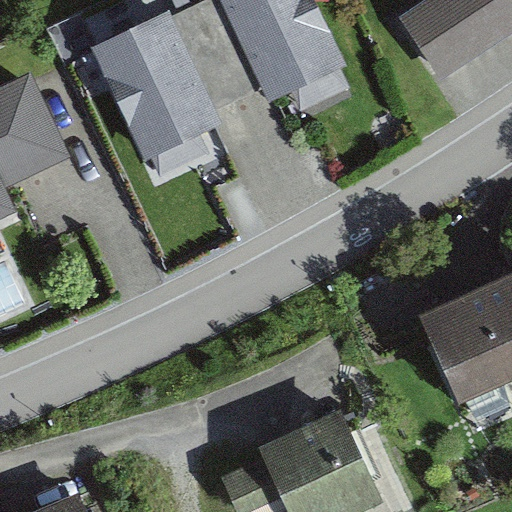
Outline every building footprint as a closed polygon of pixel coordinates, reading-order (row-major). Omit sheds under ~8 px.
[(313,0),(205,0),(91,55),(145,166),(226,127),(218,110),(265,88),(275,109),(349,73),(313,0)] [(511,0),(442,0),(407,24),(439,71),(511,21),(511,0)] [(32,85),(0,98),(0,221),(12,217),(3,197),(68,168),(32,85)] [(511,391),(511,287),(411,334),(451,420),(511,391)] [(260,469),(225,485),(236,511),(378,511),(384,510),(343,416),(253,455),(260,469)] [(86,511),(81,497),(41,511),(86,511)]
